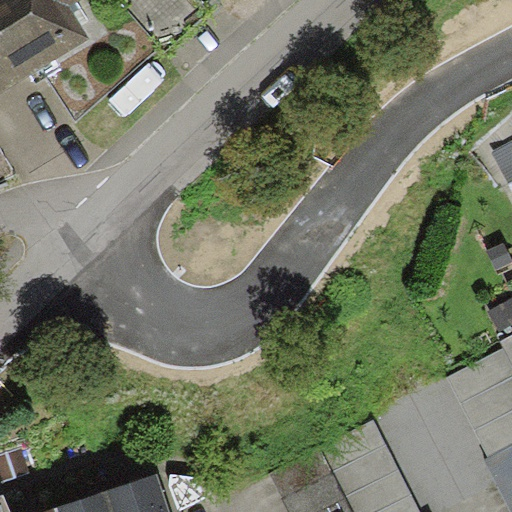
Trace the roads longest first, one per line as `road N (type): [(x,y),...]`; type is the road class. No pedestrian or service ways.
road 1 (residential): [(511,54),(433,97),(351,166),(269,282),(205,318),(150,311),(75,250)]
road 2 (residential): [(75,250),(353,0)]
